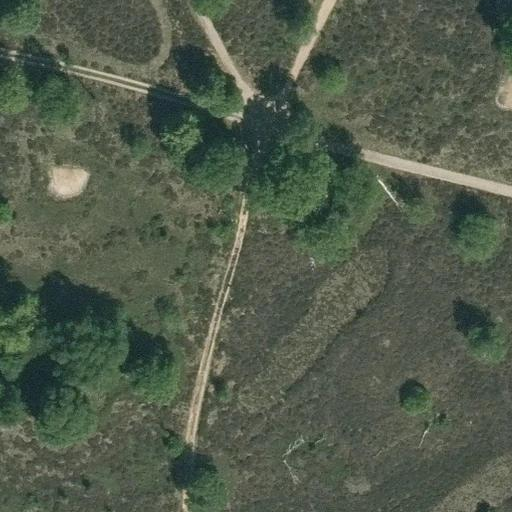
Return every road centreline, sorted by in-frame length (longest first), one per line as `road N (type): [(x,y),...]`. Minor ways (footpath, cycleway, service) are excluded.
road 1 (track): [(270,125),(203,350),(188,511)]
road 2 (track): [(0,50),(270,125)]
road 3 (track): [(511,192),(270,125)]
